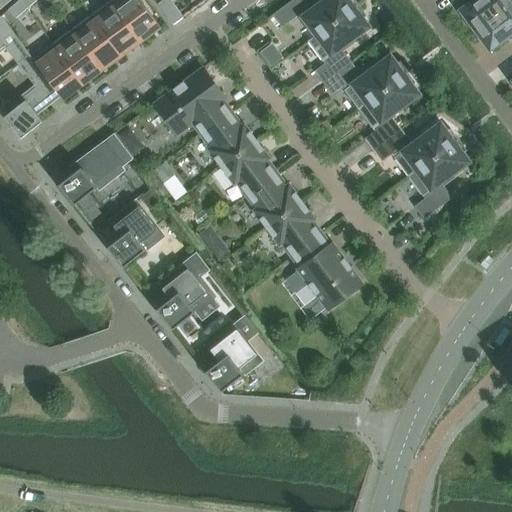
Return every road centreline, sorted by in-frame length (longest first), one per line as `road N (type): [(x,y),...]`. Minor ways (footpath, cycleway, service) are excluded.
road 1 (residential): [(469,323),(399,272),(231,48)]
road 2 (residential): [(411,428),(206,413),(139,324)]
road 3 (residential): [(9,161),(38,153),(246,0)]
road 4 (residential): [(139,324),(9,161)]
road 5 (residential): [(511,121),(422,0)]
road 6 (residential): [(25,361),(114,339),(139,324)]
road 7 (residential): [(411,428),(469,323)]
